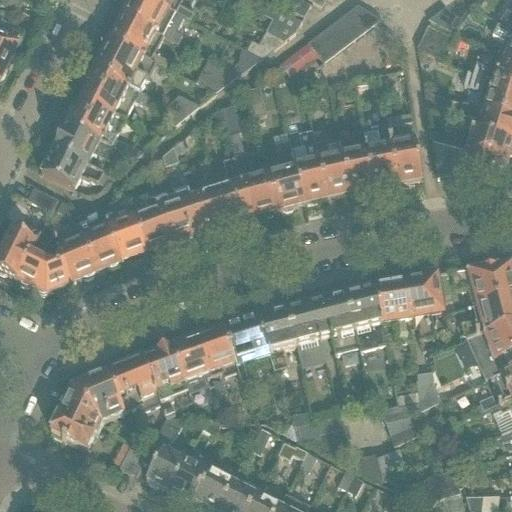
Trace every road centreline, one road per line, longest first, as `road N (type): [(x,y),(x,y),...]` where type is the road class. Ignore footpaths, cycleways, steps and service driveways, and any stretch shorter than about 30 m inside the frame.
road 1 (residential): [(41,356),(149,302),(237,272),(511,220)]
road 2 (track): [(409,37),(439,228)]
road 3 (residential): [(17,140),(87,0)]
